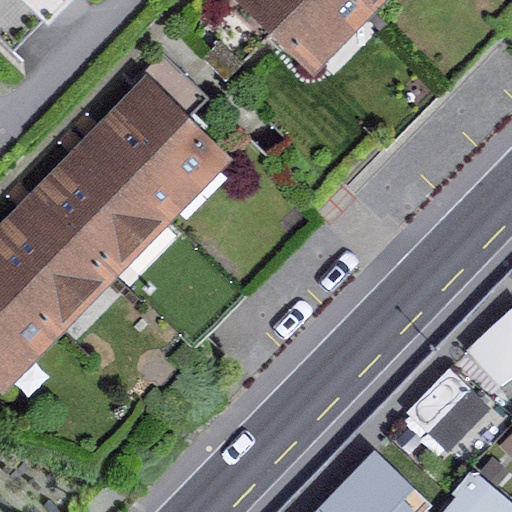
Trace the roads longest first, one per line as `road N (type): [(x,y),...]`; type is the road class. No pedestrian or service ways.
road 1 (primary): [(511,191),(196,511)]
road 2 (residential): [(117,0),(0,120)]
